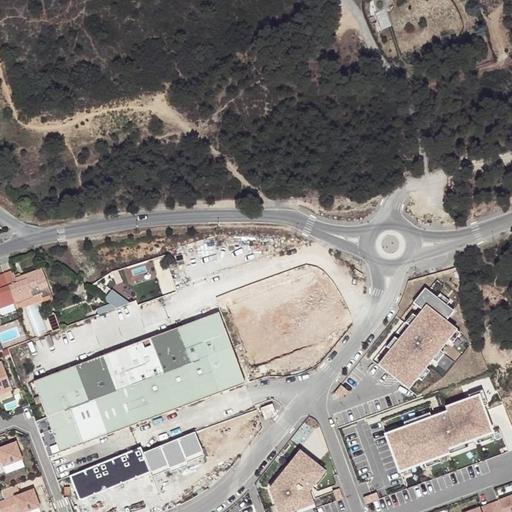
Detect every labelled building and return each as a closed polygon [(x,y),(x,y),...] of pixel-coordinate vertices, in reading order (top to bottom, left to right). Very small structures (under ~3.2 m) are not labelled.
[(1,277),(13,308),(17,306),(38,299),(41,304),(50,301),(39,273),(22,279),(24,284),(19,285),(17,281),(12,283),(9,274),(1,277)] [(0,311),(13,308),(1,277),(0,277),(0,311)] [(437,298),(424,288),(413,303),(422,310),(416,318),(409,326),(404,322),(396,332),(401,336),(398,340),(390,350),(378,365),(402,384),(410,373),(415,377),(416,377),(423,367),(430,359),(437,350),(446,339),(453,329),(444,322),(453,311),(446,306),(437,298)] [(437,298),(446,306),(450,301),(440,294),(437,298)] [(38,299),(17,306),(19,312),(41,304),(38,299)] [(98,315),(114,309),(111,303),(95,309),(98,315)] [(218,312),(34,377),(39,392),(41,399),(47,415),(35,419),(48,454),(244,384),(218,312)] [(411,314),(404,322),(409,326),(416,318),(411,314)] [(50,333),(57,331),(51,316),(44,318),(50,333)] [(459,333),(453,329),(446,339),(451,343),(459,333)] [(390,350),(398,340),(394,337),(386,347),(390,350)] [(443,353),(437,350),(430,359),(435,363),(443,353)] [(0,361),(0,392),(11,389),(0,361)] [(428,371),(423,367),(416,377),(421,380),(428,371)] [(407,388),(415,377),(410,373),(402,384),(407,388)] [(349,391),(341,385),(333,395),(339,399),(341,396),(344,398),(349,391)] [(477,398),(480,408),(487,405),(482,390),(468,395),(470,400),(477,398)] [(480,408),(477,398),(470,400),(445,410),(447,414),(432,420),(406,429),(387,436),(400,470),(424,461),(438,456),(448,452),(447,448),(465,442),(474,438),(490,433),(484,419),(480,408)] [(272,404),(260,409),(265,420),(277,415),(272,404)] [(406,429),(432,420),(429,413),(403,423),(406,429)] [(491,439),(490,433),(474,438),(477,444),(491,439)] [(447,448),(448,452),(449,455),(468,448),(465,442),(447,448)] [(13,444),(0,448),(0,466),(0,468),(19,461),(13,444)] [(323,469),(299,450),(271,486),(273,487),(285,496),(290,494),(291,499),(276,504),(275,505),(277,511),(315,511),(308,492),(314,485),(315,483),(313,481),(323,469)] [(140,452),(70,478),(82,511),(126,511),(159,500),(140,452)] [(438,456),(424,461),(426,468),(441,463),(438,456)] [(315,483),(314,485),(316,486),(327,473),(323,469),(313,481),(315,483)] [(271,490),(276,504),(291,499),(290,494),(285,496),(273,487),(271,490)] [(338,490),(332,492),(336,503),(343,500),(338,490)] [(30,491),(2,501),(6,511),(11,511),(16,510),(16,511),(25,511),(36,508),(30,491)] [(509,511),(511,511),(511,493),(483,503),(486,511),(509,511)] [(377,494),(363,499),(366,506),(379,501),(377,494)] [(486,511),(483,503),(460,511),(486,511)]
